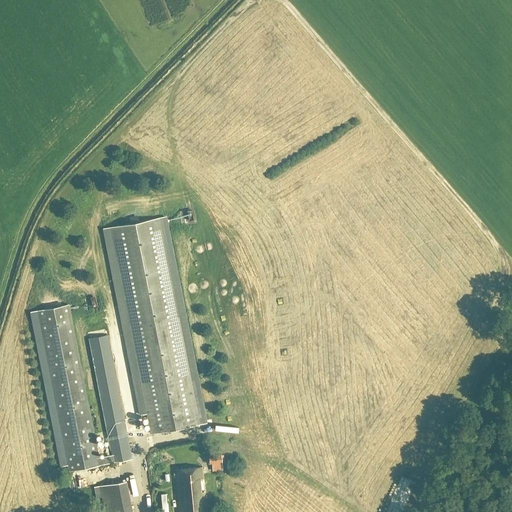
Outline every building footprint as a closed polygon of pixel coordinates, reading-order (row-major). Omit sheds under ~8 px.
[(151,435),(205,424),(166,225),(105,237),(141,416),(147,415),(151,435)] [(46,310),(38,311),(68,465),(69,472),(81,469),(131,459),(126,433),(108,437),(111,456),(99,458),(99,456),(96,446),(94,435),(70,312),(69,305),(62,307),(46,310)] [(133,427),(129,407),(97,413),(102,434),(133,427)] [(222,455),(209,456),(210,464),(222,462),(222,455)] [(179,511),(206,511),(202,467),(175,470),(179,511)] [(131,511),(126,482),(100,487),(104,511),(131,511)]
